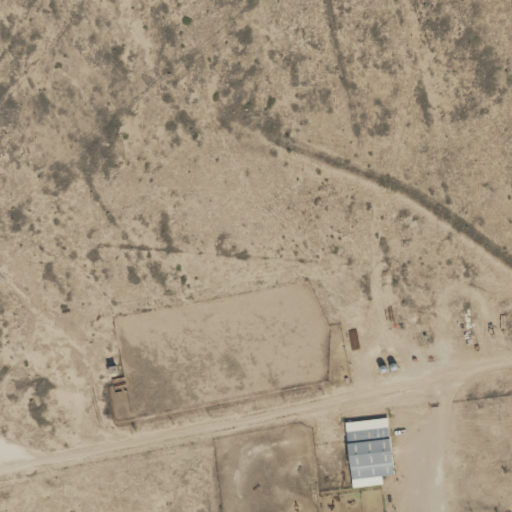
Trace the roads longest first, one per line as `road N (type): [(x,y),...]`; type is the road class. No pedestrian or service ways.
road 1 (track): [(491,511),(418,435),(389,380),(319,0)]
road 2 (track): [(0,494),(30,494),(79,474),(511,420)]
